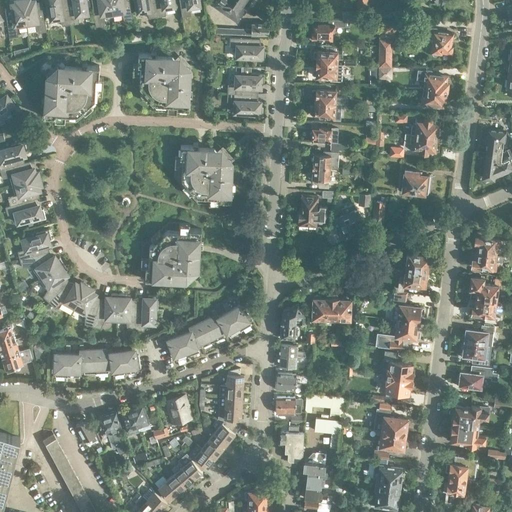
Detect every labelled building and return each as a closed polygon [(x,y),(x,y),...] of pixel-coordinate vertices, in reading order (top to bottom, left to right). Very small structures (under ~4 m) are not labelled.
[(27,27),(22,0),(15,0),(15,4),(11,5),(11,9),(4,10),(9,38),(18,36),(18,28),(27,27)] [(22,0),(27,27),(35,26),(38,33),(47,32),(42,4),(35,5),(35,2),(30,2),(29,0),(22,0)] [(70,25),(66,0),(44,0),(45,6),(48,6),(50,20),(59,19),(62,26),(70,25)] [(66,0),(70,25),(78,23),(79,15),(88,14),(85,0),(66,0)] [(113,16),(110,0),(91,0),(96,27),(104,25),(104,18),(113,16)] [(110,0),(113,16),(122,15),(124,22),(133,21),(129,0),(110,0)] [(157,17),(154,0),(135,0),(137,12),(146,11),(149,18),(157,17)] [(154,0),(157,17),(165,16),(166,8),(175,6),(173,0),(154,0)] [(191,7),(193,7),(200,6),(198,0),(179,0),(182,17),(191,15),(191,7)] [(243,6),(246,0),(215,0),(213,5),(237,22),(246,9),(243,6)] [(367,0),(356,0),(357,11),(368,11),(367,0)] [(379,20),(395,20),(395,10),(379,10),(379,20)] [(355,19),(355,11),(343,11),(342,19),(355,19)] [(349,27),(349,23),(355,23),(355,20),(328,19),(328,23),(318,23),(317,24),(312,24),(312,30),(311,30),(311,39),(332,40),(332,31),(334,31),(334,26),(349,27)] [(395,20),(379,20),(379,36),(396,37),(397,20),(395,20)] [(268,34),(269,23),(252,23),(252,29),(215,27),(215,33),(216,33),(252,35),(252,33),(268,34)] [(451,53),(452,43),(451,43),(452,32),(436,30),(436,27),(420,27),(420,33),(432,33),(430,50),(432,50),(431,53),(433,56),(437,56),(440,54),(440,51),(451,53)] [(257,38),(229,37),(229,46),(237,47),(236,57),(251,57),(251,60),(265,60),(265,50),(261,50),(261,45),(257,45),(257,38)] [(391,67),(392,38),(379,38),(378,67),(391,67)] [(316,58),(316,63),(337,64),(337,58),(340,58),(340,53),(337,52),(337,50),(317,50),(317,51),(315,51),(313,52),(313,56),(314,58),(316,58)] [(150,53),(137,52),(137,65),(140,65),(139,86),(155,104),(176,105),(176,108),(188,109),(189,96),(191,96),(192,91),(187,91),(188,74),(183,70),(188,66),(182,60),(178,63),(171,56),(150,55),(150,53)] [(81,67),(64,66),(57,73),(54,68),(47,74),(51,79),(46,83),(46,99),(41,99),(41,104),(43,104),(42,116),(55,117),(55,114),(76,115),(94,100),(95,78),(98,79),(98,66),(86,65),(87,63),(81,63),(81,67)] [(337,64),(316,63),(316,68),(314,68),(312,70),(312,74),(314,75),(316,75),(316,76),(336,77),(337,64)] [(264,83),(264,73),(251,72),(252,67),(242,66),(241,75),(236,74),(235,83),(228,85),(227,93),(255,94),(255,88),(259,88),(260,83),(264,83)] [(379,77),(391,77),(391,68),(379,68),(379,77)] [(423,88),(447,91),(447,89),(449,90),(450,83),(448,83),(448,81),(446,81),(447,75),(429,73),(429,70),(423,69),(423,72),(418,71),(417,79),(424,80),(423,88)] [(447,91),(423,88),(421,103),(442,106),(443,99),(445,100),(445,98),(447,98),(448,92),(446,92),(447,91)] [(335,103),(335,92),(335,89),(315,89),(315,90),(313,90),(312,91),(311,95),(313,96),(314,96),(314,102),(335,103)] [(255,94),(227,93),(227,101),(234,103),(234,112),(249,113),(248,115),(262,116),(263,106),(259,106),(258,101),(255,101),(255,94)] [(0,95),(0,113),(5,111),(6,113),(17,105),(11,96),(8,99),(4,95),(1,97),(0,95)] [(340,120),(341,103),(335,103),(314,102),(314,107),(312,107),(311,108),(310,113),(312,114),(314,114),(314,115),(334,116),(334,120),(340,120)] [(378,110),(389,110),(389,102),(378,102),(378,110)] [(407,121),(407,113),(395,113),(395,121),(407,121)] [(412,124),(411,133),(436,136),(438,121),(431,120),(432,118),(423,117),(423,119),(417,118),(416,124),(412,124)] [(338,141),(338,127),(312,126),(312,130),(310,133),(312,136),(311,140),(335,141),(338,141)] [(494,149),(501,151),(503,141),(504,141),(505,131),(487,129),(485,147),(487,147),(486,152),(493,153),(494,149)] [(436,136),(411,133),(405,132),(405,138),(404,138),(403,142),(403,144),(404,146),(406,148),(409,149),(413,149),(419,150),(419,152),(427,153),(427,151),(434,152),(436,136)] [(0,169),(22,163),(20,157),(24,156),(23,151),(27,150),(24,141),(11,144),(12,147),(0,149),(0,170),(0,169)] [(341,143),(331,142),(330,149),(331,151),(323,151),(323,154),(312,153),(310,155),(310,159),(312,160),(313,160),(313,165),(330,166),(330,167),(338,167),(339,152),(345,152),(345,150),(355,151),(355,150),(361,151),(361,144),(356,143),(341,142),(341,143)] [(192,145),(180,145),(179,158),(182,158),(181,179),(197,196),(218,198),(218,200),(220,201),(231,201),(231,188),(229,188),(230,167),(226,162),(230,158),(222,150),(218,153),(214,149),(197,148),(197,143),(192,143),(192,145)] [(402,156),(403,148),(391,147),(390,155),(402,156)] [(493,153),(486,152),(483,175),(488,179),(511,168),(511,165),(508,157),(503,159),(500,159),(501,151),(494,149),(493,153)] [(27,162),(22,163),(0,169),(0,170),(2,178),(10,177),(12,186),(40,178),(38,171),(34,172),(32,168),(29,169),(27,162)] [(330,166),(313,165),(313,169),(311,169),(309,171),(309,175),(311,177),(313,177),(312,183),(319,183),(319,186),(328,187),(330,167),(330,166)] [(429,192),(430,185),(430,184),(428,184),(429,175),(419,174),(419,170),(405,169),(402,190),(428,193),(429,192)] [(40,178),(12,186),(15,194),(8,198),(10,205),(10,206),(32,200),(37,198),(35,192),(39,191),(38,186),(42,185),(40,178)] [(360,192),(359,204),(371,205),(372,193),(360,192)] [(327,212),(328,206),(319,205),(319,206),(317,205),(317,195),(302,194),(301,207),(299,207),(298,225),(308,225),(309,224),(315,225),(316,221),(325,221),(326,212),(327,212)] [(383,219),(385,197),(381,197),(380,201),(374,200),(372,218),(383,219)] [(10,206),(10,205),(5,207),(7,215),(15,214),(18,223),(32,219),(32,222),(46,218),(43,208),(39,209),(37,205),(34,206),(32,200),(10,206)] [(345,236),(361,229),(359,223),(362,222),(354,203),(341,208),(344,214),(337,217),(341,227),(338,229),(339,229),(337,230),(340,237),(342,236),(345,235),(345,236)] [(157,278),(178,279),(185,273),(189,277),(196,271),(192,267),(196,263),(197,242),(200,242),(201,229),(188,228),(187,231),(166,230),(149,246),(147,267),(145,267),(144,277),(144,280),(157,280),(157,278)] [(20,259),(46,252),(45,245),(48,244),(48,240),(52,238),(49,229),(35,232),(36,235),(22,239),(24,248),(17,251),(20,259)] [(497,245),(504,246),(505,240),(500,240),(500,239),(490,237),(490,234),(483,234),(481,232),(477,231),(476,232),(475,242),(473,243),(472,250),(496,254),(497,245)] [(501,269),(502,263),(503,255),(496,254),(472,250),(471,257),(472,259),(472,266),(482,267),(481,269),(486,270),(486,268),(495,269),(495,268),(501,269)] [(46,252),(20,259),(22,267),(32,267),(39,279),(64,263),(60,257),(57,259),(53,256),(50,258),(46,252)] [(406,269),(427,272),(428,264),(431,264),(432,258),(426,257),(426,256),(408,253),(408,254),(402,257),(402,261),(407,261),(406,269)] [(0,262),(0,264),(1,269),(11,266),(9,260),(0,262)] [(64,263),(39,279),(47,290),(43,297),(49,303),(67,283),(63,278),(67,276),(65,271),(68,269),(64,263)] [(426,280),(427,272),(406,269),(405,277),(400,276),(398,292),(403,291),(404,284),(422,286),(422,285),(428,286),(429,280),(426,280)] [(495,285),(483,283),(484,278),(470,276),(469,289),(471,290),(470,297),(496,301),(498,285),(501,286),(502,280),(496,279),(495,285)] [(67,283),(49,303),(55,308),(61,304),(73,310),(87,285),(81,281),(79,285),(75,283),(73,286),(67,283)] [(87,285),(73,310),(85,317),(84,325),(92,327),(100,301),(94,298),(96,295),(92,292),(94,288),(87,285)] [(403,291),(398,292),(396,292),(393,292),(392,297),(396,297),(395,301),(400,302),(398,319),(417,322),(419,322),(420,313),(424,314),(424,307),(421,306),(406,304),(408,292),(404,291),(403,291)] [(106,301),(100,301),(92,327),(99,329),(102,322),(116,323),(118,293),(111,293),(111,297),(106,298),(106,301)] [(126,323),(127,330),(136,330),(136,303),(129,302),(129,299),(124,298),(125,294),(118,293),(116,323),(126,323)] [(136,303),(136,330),(144,331),(146,323),(155,323),(155,320),(163,320),(164,309),(158,308),(159,295),(148,294),(148,298),(144,299),(143,303),(136,303)] [(314,295),(314,297),(313,297),(312,318),(325,319),(326,298),(320,297),(320,296),(319,294),(316,294),(314,295)] [(338,297),(338,295),(336,294),(333,294),(331,295),(331,297),(326,296),(326,298),(325,319),(325,324),(331,324),(331,319),(338,319),(339,298),(339,297),(338,297)] [(339,298),(338,319),(351,320),(352,298),(350,298),(350,296),(349,295),(346,295),(344,296),(344,298),(339,298)] [(155,339),(157,343),(165,340),(173,359),(176,358),(177,360),(200,351),(198,347),(202,345),(203,347),(225,336),(224,335),(228,333),(230,337),(252,324),(250,322),(253,320),(239,296),(236,298),(239,304),(231,309),(227,302),(223,304),(227,311),(219,316),(214,309),(211,310),(214,315),(193,325),(191,321),(188,322),(191,329),(168,338),(167,334),(155,339)] [(496,301),(470,297),(468,306),(472,307),(472,314),(494,317),(496,301)] [(307,327),(308,322),(301,322),(302,316),(303,315),(298,303),(283,309),(282,321),(295,322),(295,323),(298,323),(300,323),(300,327),(307,327)] [(419,338),(420,331),(416,331),(417,322),(398,319),(395,338),(383,336),(382,346),(402,349),(403,341),(401,341),(402,336),(419,338)] [(295,322),(282,321),(280,321),(279,336),(297,338),(297,335),(294,334),(295,323),(295,322)] [(494,326),(484,324),(482,324),(481,330),(467,328),(467,327),(466,335),(463,335),(463,341),(487,344),(488,331),(493,332),(494,326)] [(0,343),(16,338),(12,326),(0,329),(0,343)] [(314,332),(314,331),(313,329),(310,329),(308,331),(308,332),(307,332),(306,342),(314,342),(315,332),(314,332)] [(16,338),(0,343),(0,355),(2,355),(2,356),(19,351),(16,338)] [(485,357),(487,344),(463,341),(462,348),(464,348),(463,356),(464,355),(469,356),(472,359),(472,362),(477,363),(489,364),(490,358),(485,357)] [(55,373),(55,376),(80,377),(80,372),(84,372),(84,373),(109,372),(109,371),(113,370),(114,375),(138,371),(138,369),(141,368),(138,348),(147,347),(147,343),(134,343),(135,348),(111,351),(110,344),(106,344),(106,348),(83,350),(83,344),(80,344),(80,353),(70,353),(70,345),(66,345),(66,352),(56,352),(56,345),(53,345),(52,373),(55,373)] [(279,354),(309,357),(309,352),(298,351),(298,345),(280,344),(279,354)] [(43,351),(34,345),(37,359),(43,351)] [(15,370),(14,366),(33,360),(30,348),(19,351),(2,356),(6,368),(7,368),(8,372),(15,370)] [(413,363),(399,361),(400,351),(386,350),(385,359),(388,360),(386,375),(412,378),(414,376),(415,373),(413,371),(413,370),(412,370),(413,363)] [(308,362),(309,361),(309,357),(279,354),(278,365),(296,366),(297,361),(308,362)] [(459,384),(459,386),(460,386),(460,384),(481,387),(483,375),(492,377),(491,379),(497,380),(498,372),(493,372),(493,367),(473,364),(472,372),(462,371),(462,369),(461,369),(460,377),(458,377),(457,383),(459,384)] [(228,374),(227,385),(243,386),(244,375),(240,374),(241,367),(229,370),(229,374),(228,374)] [(277,380),(302,382),(307,382),(308,375),(296,374),(296,373),(278,372),(277,380)] [(412,378),(386,375),(384,390),(409,393),(410,387),(411,387),(411,386),(413,384),(414,381),(412,379),(412,378)] [(295,390),(295,386),(301,386),(302,382),(277,380),(277,389),(295,390)] [(220,395),(243,397),(243,386),(227,385),(221,385),(220,395)] [(312,405),(313,405),(330,407),(329,418),(341,420),(344,397),(335,396),(335,395),(307,393),(306,399),(306,404),(305,411),(311,411),(312,405)] [(172,424),(193,418),(186,394),(165,399),(172,424)] [(220,406),(242,407),(243,397),(220,395),(220,406)] [(299,398),(295,398),(295,396),(277,396),(277,404),(306,404),(306,399),(303,399),(303,398),(299,398)] [(511,409),(511,400),(505,400),(495,399),(494,406),(504,407),(504,408),(511,409)] [(390,415),(391,404),(392,402),(383,401),(380,400),(379,402),(378,408),(377,408),(374,429),(382,430),(406,433),(408,418),(390,415)] [(151,427),(143,403),(137,406),(136,405),(134,406),(134,407),(132,407),(138,425),(139,431),(151,427)] [(306,404),(277,404),(276,413),(295,413),(295,412),(305,412),(305,411),(306,404)] [(487,418),(489,406),(471,404),(471,407),(455,404),(454,412),(453,412),(452,422),(478,425),(479,417),(487,418)] [(241,418),(242,407),(220,406),(219,419),(226,421),(240,426),(240,424),(241,418)] [(126,409),(120,411),(127,431),(132,429),(132,427),(138,425),(132,407),(130,408),(129,407),(127,408),(126,409)] [(116,411),(107,414),(118,447),(120,452),(125,451),(122,443),(120,441),(116,429),(120,428),(121,426),(116,411)] [(118,447),(107,414),(97,417),(102,433),(107,431),(113,448),(118,447)] [(341,424),(341,420),(329,418),(315,417),(314,430),(331,432),(340,433),(340,431),(341,424)] [(87,420),(76,426),(85,442),(90,439),(93,442),(98,439),(87,420)] [(240,426),(226,421),(224,424),(222,423),(216,431),(229,442),(236,434),(235,433),(239,429),(240,426)] [(478,425),(452,422),(450,432),(452,433),(451,440),(466,442),(466,444),(475,445),(476,441),(484,442),(485,435),(477,434),(478,425)] [(161,428),(163,437),(169,435),(166,426),(161,428)] [(304,435),(304,431),(298,431),(298,426),(288,426),(288,431),(281,430),(280,444),(285,444),(285,452),(288,452),(288,458),(289,460),(296,460),(303,454),(304,435)] [(157,439),(163,437),(161,428),(154,430),(155,434),(157,439)] [(406,433),(382,430),(379,451),(374,450),(373,458),(388,460),(389,452),(387,452),(388,446),(404,449),(406,433)] [(20,440),(21,437),(0,431),(0,508),(18,439),(20,440)] [(229,442),(216,431),(209,440),(222,451),(229,442)] [(340,433),(331,432),(329,447),(338,448),(340,433)] [(46,444),(56,438),(53,433),(43,439),(46,444)] [(49,450),(59,444),(56,438),(46,444),(49,450)] [(222,451),(209,440),(202,448),(215,459),(222,451)] [(52,455),(62,449),(59,444),(49,450),(52,455)] [(208,468),(215,459),(202,448),(197,444),(188,455),(192,459),(202,471),(206,466),(208,468)] [(54,460),(65,455),(62,449),(52,455),(54,460)] [(504,458),(505,450),(499,450),(489,449),(488,455),(498,457),(498,458),(504,458)] [(319,452),(313,451),(305,461),(304,461),(304,463),(302,464),(302,467),(303,468),(306,469),(306,470),(308,472),(308,474),(325,476),(326,476),(327,471),(324,470),(326,450),(319,450),(319,452)] [(57,466),(68,460),(65,455),(54,460),(57,466)] [(473,455),(472,464),(485,466),(486,456),(473,455)] [(192,459),(183,466),(195,479),(203,472),(202,471),(192,459)] [(68,460),(57,466),(60,471),(71,466),(68,460)] [(187,486),(195,479),(183,466),(180,462),(172,469),(175,473),(187,486)] [(448,477),(466,479),(468,465),(446,462),(445,471),(449,471),(448,477)] [(400,481),(402,467),(380,464),(375,463),(373,476),(376,477),(378,477),(378,478),(400,481)] [(63,477),(74,471),(71,466),(60,471),(63,477)] [(124,474),(129,472),(135,469),(132,466),(122,469),(124,474)] [(66,482),(77,476),(74,471),(63,477),(66,482)] [(175,473),(167,480),(168,481),(178,493),(187,486),(175,473)] [(308,474),(307,474),(306,475),(305,479),(307,480),(306,485),(323,487),(325,476),(308,474)] [(170,500),(178,493),(168,481),(167,480),(163,475),(155,482),(159,487),(170,500)] [(77,476),(66,482),(69,487),(80,482),(77,476)] [(378,478),(378,477),(376,477),(374,491),(376,492),(376,491),(399,494),(400,481),(378,478)] [(466,479),(448,477),(447,482),(444,482),(443,491),(446,491),(445,502),(454,503),(455,492),(464,493),(466,479)] [(80,482),(69,487),(72,493),(82,487),(80,482)] [(323,487),(306,485),(305,498),(322,500),(322,499),(323,487)] [(82,487),(72,493),(75,498),(85,492),(82,487)] [(332,497),(331,504),(331,506),(335,507),(342,508),(343,508),(345,500),(338,499),(339,487),(334,487),(333,488),(332,497)] [(159,511),(166,503),(154,491),(150,488),(143,496),(148,501),(159,511)] [(248,491),(245,491),(244,492),(244,499),(245,499),(248,499),(248,504),(267,504),(267,491),(248,491)] [(376,491),(376,492),(375,505),(397,508),(399,494),(376,491)] [(79,506),(90,501),(87,495),(76,501),(79,506)] [(158,511),(159,511),(148,501),(147,499),(143,496),(136,504),(140,507),(144,511),(158,511)] [(82,511),(93,506),(90,501),(79,506),(82,511)] [(473,501),(472,507),(467,507),(466,511),(492,511),(492,510),(489,509),(490,504),(480,503),(480,501),(473,501)] [(318,502),(318,508),(317,510),(328,511),(330,506),(331,503),(321,502),(318,502)]
